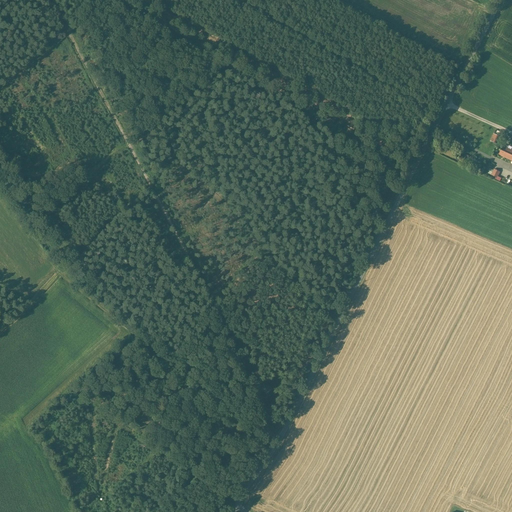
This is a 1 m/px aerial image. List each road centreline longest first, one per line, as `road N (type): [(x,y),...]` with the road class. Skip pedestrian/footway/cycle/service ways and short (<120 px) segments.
road 1 (unclassified): [(235,508),(298,403),(501,0)]
road 2 (track): [(52,0),(245,364),(277,442)]
